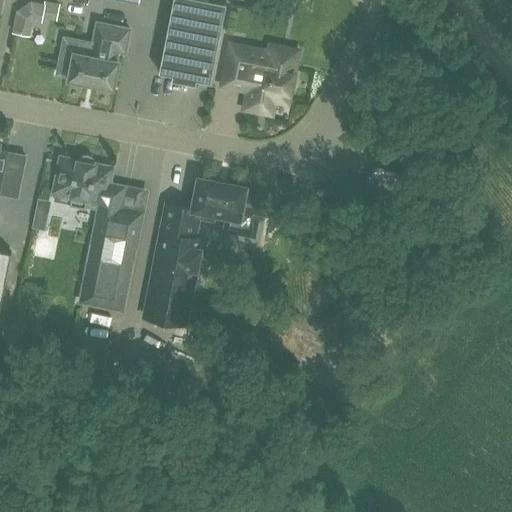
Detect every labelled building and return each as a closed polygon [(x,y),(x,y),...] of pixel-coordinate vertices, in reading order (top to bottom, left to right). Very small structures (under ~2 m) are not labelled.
[(172,0),(159,71),(211,82),(226,2),(213,0),(172,0)] [(46,5),(31,3),(16,12),(13,34),(31,38),(34,23),(35,22),(43,24),(46,5)] [(68,78),(113,87),(119,60),(111,58),(112,49),(125,52),(129,28),(97,22),(91,54),(62,48),(57,73),(69,76),(68,78)] [(251,81),(245,107),(271,113),(275,92),(288,95),(289,92),(293,93),(297,73),(293,73),(294,63),(252,55),(254,49),(231,44),(227,65),(245,68),(244,72),(251,81)] [(79,157),(78,161),(62,158),(56,189),(54,200),(100,209),(82,300),(122,308),(141,212),(116,207),(120,187),(107,184),(111,168),(94,164),(95,160),(92,156),(88,154),(83,154),(79,157)] [(214,213),(227,216),(225,229),(255,235),(258,216),(262,217),(266,193),(247,189),(247,193),(245,193),(246,186),(198,176),(192,207),(168,202),(145,317),(184,325),(201,237),(194,236),(198,216),(213,219),(214,213)] [(0,308),(11,251),(0,248),(0,308)] [(133,364),(124,381),(162,400),(170,383),(133,364)]
